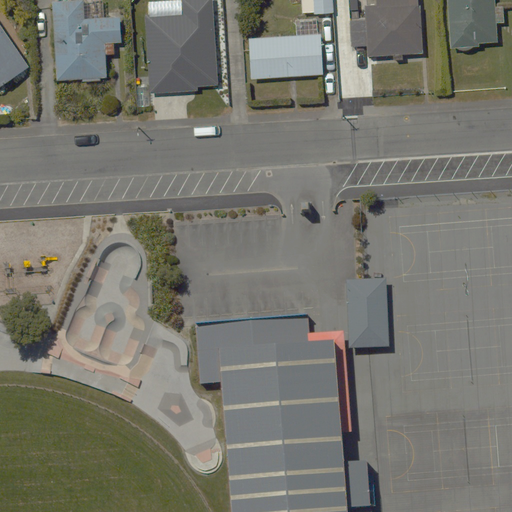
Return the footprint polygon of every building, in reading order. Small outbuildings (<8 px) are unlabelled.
[(95,14),(93,0),(88,0),(53,2),(58,78),(106,75),(105,51),(112,51),(111,40),(120,39),(118,12),(95,14)] [(214,82),(212,0),(146,0),(148,92),(152,91),(152,121),(195,120),(194,89),(208,89),(208,82),(214,82)] [(333,0),(301,0),(302,12),(334,10),(333,0)] [(365,43),(366,53),(419,51),(416,0),(376,0),(377,2),(367,3),(367,18),(348,18),(349,44),(365,43)] [(444,0),(447,49),(501,44),(496,0),(444,0)] [(0,85),(29,65),(0,23),(0,85)] [(320,31),(248,35),(250,77),(322,74),(320,31)] [(386,278),(347,280),(351,351),(391,348),(386,278)] [(306,317),(195,325),(199,387),(223,386),(232,511),(373,511),(368,434),(343,436),(336,342),(308,344),(306,317)]
